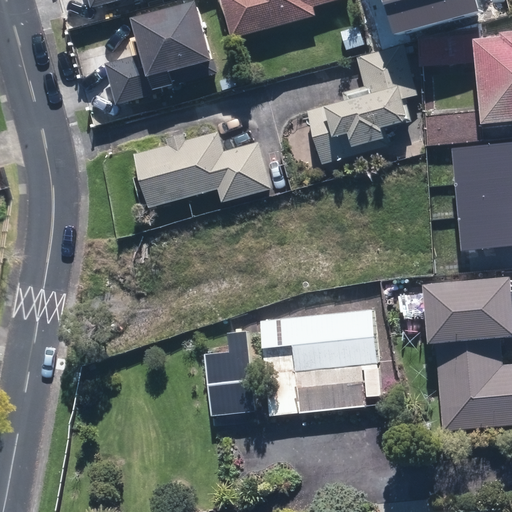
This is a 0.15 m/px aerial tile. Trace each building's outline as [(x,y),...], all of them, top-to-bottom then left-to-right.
[(87,0),(90,8),(120,0),(87,0)] [(218,0),(230,42),(312,20),(309,10),(345,0),(218,0)] [(193,6),(128,24),(137,57),(104,66),(114,105),(218,77),(213,61),(208,62),(193,6)] [(358,27),(336,33),(342,53),(364,47),(358,27)] [(478,130),(511,126),(511,37),(498,39),(498,42),(468,45),(478,130)] [(306,121),(319,167),(386,149),(382,132),(400,127),(404,120),(399,103),(416,98),(402,46),(355,59),(364,89),(342,96),(344,105),(321,112),(322,116),(306,121)] [(220,206),(271,192),(257,145),(223,154),(217,135),(185,144),(182,137),(166,141),(168,149),(132,159),(146,211),(216,191),(220,206)] [(511,155),(464,162),(476,256),(511,252),(511,155)] [(366,237),(390,235),(387,199),(329,204),(335,271),(369,268),(366,237)] [(441,434),(511,427),(511,367),(502,368),(500,341),(511,340),(507,281),(420,289),(425,348),(434,347),(441,434)] [(373,311),(260,323),(270,418),(383,406),(373,311)] [(203,357),(211,419),(255,413),(245,333),(226,335),(228,354),(203,357)]
